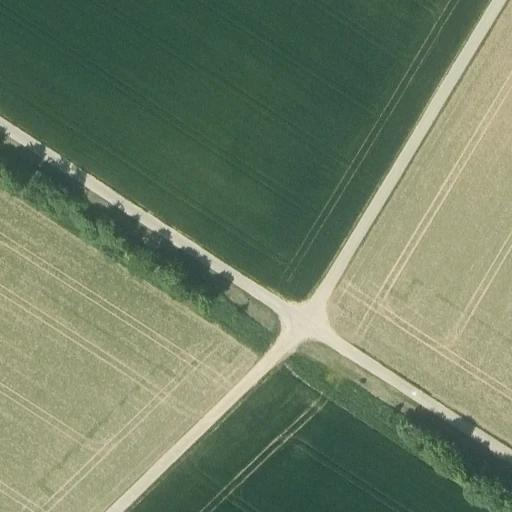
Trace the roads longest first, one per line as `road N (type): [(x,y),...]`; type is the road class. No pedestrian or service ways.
road 1 (track): [(508,0),(304,328)]
road 2 (track): [(304,328),(0,130)]
road 3 (track): [(304,328),(115,511)]
road 4 (track): [(304,328),(511,463)]
